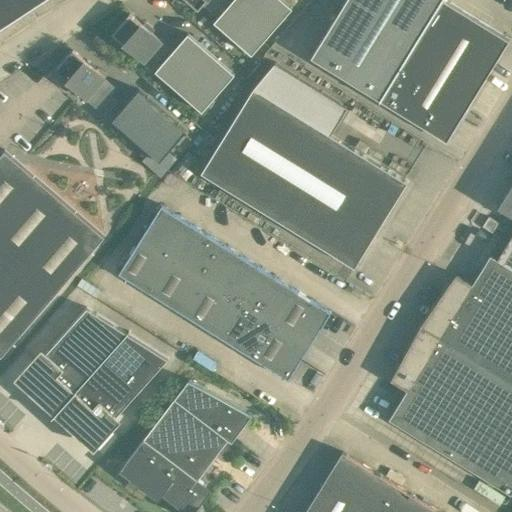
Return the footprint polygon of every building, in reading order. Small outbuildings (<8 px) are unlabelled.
[(0,0),(0,27),(41,0),(0,0)] [(232,1),(232,0),(187,0),(198,9),(205,0),(230,0),(231,1),(232,1)] [(232,0),(232,1),(231,1),(214,21),(251,54),(292,7),(283,0),(232,0)] [(508,37),(447,0),(345,0),(311,56),(446,139),(508,37)] [(144,60),(162,40),(130,12),(112,32),(144,60)] [(234,73),(188,33),(155,70),(202,111),(234,73)] [(73,49),(55,69),(87,97),(105,77),(73,49)] [(274,62),(254,86),(201,171),(355,266),(374,235),(373,234),(372,236),(370,234),(377,223),(374,221),(405,179),(330,133),(347,106),(274,62)] [(187,130),(139,88),(112,119),(160,161),(187,130)] [(0,153),(0,219),(18,235),(55,192),(5,149),(0,153)] [(511,175),(511,177),(511,178),(511,182),(498,205),(511,214),(511,237),(500,258),(511,265),(511,175)] [(18,235),(68,278),(105,235),(55,192),(18,235)] [(161,204),(140,238),(157,248),(179,215),(161,204)] [(195,225),(179,215),(157,248),(174,259),(195,225)] [(499,222),(489,216),(483,226),(493,232),(499,222)] [(68,278),(18,235),(0,219),(0,354),(1,355),(68,278)] [(174,259),(191,270),(212,236),(195,225),(174,259)] [(229,246),(212,236),(191,270),(208,280),(229,246)] [(174,259),(157,248),(140,238),(119,272),(153,293),(174,259)] [(208,280),(225,291),(246,257),(229,246),(208,280)] [(421,323),(474,356),(511,288),(511,267),(490,254),(472,283),(456,273),(421,323)] [(225,291),(242,302),(263,268),(246,257),(225,291)] [(208,280),(191,270),(174,259),(153,293),(187,314),(208,280)] [(242,302),(259,312),(280,278),(263,268),(242,302)] [(297,289),(280,278),(259,312),(276,323),(297,289)] [(242,302),(225,291),(208,280),(187,314),(220,335),(242,302)] [(511,288),(474,356),(421,323),(420,324),(391,378),(407,388),(389,418),(511,494),(511,491),(511,288)] [(297,289),(276,323),(310,344),(331,310),(297,289)] [(220,335),(254,357),(276,323),(259,312),(242,302),(220,335)] [(42,392),(59,408),(127,332),(86,306),(40,358),(37,356),(18,376),(39,395),(42,392)] [(276,323),(254,357),(288,378),(310,344),(276,323)] [(127,332),(59,408),(77,424),(74,427),(95,445),(113,424),(110,422),(168,358),(127,332)] [(202,507),(200,505),(194,501),(207,484),(199,478),(229,439),(232,441),(253,414),(189,379),(124,464),(187,511),(203,511),(203,510),(203,508),(202,507)] [(342,451),(304,511),(352,511),(377,472),(342,451)] [(399,511),(411,493),(377,472),(352,511),(399,511)] [(441,511),(411,493),(399,511),(441,511)]
